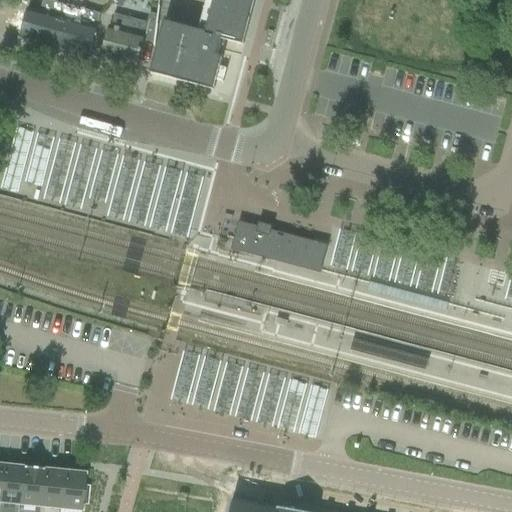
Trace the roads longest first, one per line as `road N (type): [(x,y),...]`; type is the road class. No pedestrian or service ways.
road 1 (residential): [(511,505),(133,433),(0,420)]
road 2 (unclassified): [(276,142),(481,195),(496,194),(511,153)]
road 3 (unclassified): [(276,142),(260,153),(120,117)]
road 4 (unclassified): [(276,142),(313,0)]
road 5 (residential): [(120,117),(0,82)]
